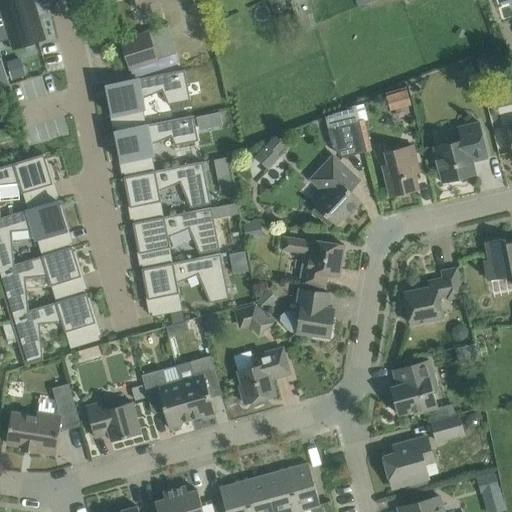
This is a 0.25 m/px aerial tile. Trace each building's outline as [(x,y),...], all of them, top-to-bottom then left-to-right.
[(0,0),(0,22),(38,11),(34,0),(0,0)] [(38,11),(0,22),(0,42),(10,39),(14,50),(47,39),(38,11)] [(123,38),(133,69),(159,61),(149,30),(123,38)] [(0,57),(0,87),(9,84),(1,57),(0,57)] [(139,78),(106,85),(107,89),(112,115),(134,111),(137,126),(146,125),(143,109),(145,109),(143,98),(162,90),(168,104),(191,100),(185,69),(139,78)] [(384,94),(387,109),(408,105),(405,90),(384,94)] [(220,112),(197,116),(200,129),(223,125),(220,112)] [(116,131),(115,131),(116,135),(121,161),(143,157),(146,172),(154,170),(152,155),(154,155),(152,144),(171,136),(175,145),(199,140),(194,115),(148,124),(146,125),(137,126),(116,131)] [(359,121),(328,128),(333,148),(343,158),(367,152),(367,151),(367,149),(359,121)] [(434,146),(443,183),(476,174),(473,162),(488,158),(480,122),(458,127),(461,140),(434,146)] [(233,135),(221,138),(223,147),(235,145),(233,135)] [(270,141),(256,157),(266,167),(281,151),(270,141)] [(377,168),(384,166),(391,197),(418,190),(415,174),(420,173),(413,145),(386,151),(385,147),(373,150),(377,168)] [(334,152),(309,179),(322,191),(312,201),(316,205),(312,210),(329,227),(334,222),(335,223),(342,216),(345,219),(361,201),(352,192),(351,191),(344,185),(355,174),(356,173),(341,159),(334,152)] [(14,163),(0,167),(0,219),(1,219),(1,218),(0,207),(0,184),(20,183),(23,193),(24,193),(29,209),(40,206),(35,189),(53,183),(46,158),(44,153),(14,163)] [(228,157),(214,160),(216,170),(230,167),(228,157)] [(125,176),(124,176),(125,181),(130,207),(152,203),(155,218),(165,216),(162,201),(160,190),(180,182),(191,207),(211,203),(211,202),(203,161),(171,167),(154,170),(146,172),(125,176)] [(1,219),(0,219),(0,269),(15,265),(15,264),(12,231),(34,229),(38,241),(43,255),(51,253),(47,238),(68,231),(60,204),(59,200),(58,200),(40,206),(29,209),(28,209),(1,218),(1,219)] [(237,203),(224,205),(227,216),(239,214),(237,203)] [(134,222),(133,223),(134,227),(139,253),(161,249),(164,264),(173,262),(170,247),(171,247),(169,237),(189,228),(200,253),(221,249),(212,207),(172,215),(165,216),(155,218),(134,222)] [(344,244),(324,241),(312,239),(312,241),(284,236),(282,249),(310,254),(307,272),(303,271),(301,284),(324,288),(325,275),(339,277),(344,244)] [(511,241),(506,243),(505,238),(486,242),(490,260),(485,260),(489,280),(511,275),(511,241)] [(15,265),(0,269),(0,282),(11,317),(29,311),(29,310),(26,277),(48,275),(51,286),(52,285),(57,302),(66,299),(61,283),(82,276),(74,251),(73,246),(72,246),(51,253),(43,255),(42,256),(15,264),(15,265)] [(245,251),(230,254),(234,274),(249,271),(245,251)] [(143,268),(142,268),(143,273),(148,299),(167,295),(171,312),(183,310),(179,293),(180,293),(178,282),(198,274),(210,302),(230,298),(221,253),(186,260),(173,262),(164,264),(143,268)] [(462,295),(460,288),(457,269),(443,271),(445,280),(429,283),(430,287),(405,292),(411,324),(443,317),(438,295),(447,293),(448,298),(462,295)] [(335,308),(329,307),(331,293),(299,288),(296,311),(287,310),(282,315),(281,320),(291,331),(297,332),(297,333),(330,338),(335,308)] [(269,289),(257,301),(266,311),(278,299),(269,289)] [(29,311),(11,317),(12,321),(26,365),(44,360),(41,323),(61,322),(65,332),(66,332),(71,348),(80,346),(75,329),(96,322),(88,297),(87,292),(86,293),(66,299),(57,302),(53,303),(29,310),(29,311)] [(250,325),(258,335),(271,322),(262,313),(254,304),(235,309),(240,328),(250,325)] [(176,324),(166,327),(169,336),(178,334),(176,324)] [(253,357),(255,366),(239,371),(243,384),(240,385),(245,403),(275,395),(271,379),(290,373),(283,348),(253,357)] [(195,376),(181,380),(192,418),(202,415),(203,419),(216,415),(209,389),(220,386),(212,355),(191,361),(195,376)] [(394,370),(398,386),(391,388),(400,415),(415,411),(416,415),(438,407),(433,391),(438,390),(430,360),(413,364),(394,370)] [(164,369),(142,374),(151,405),(163,402),(165,410),(170,428),(183,425),(182,421),(192,418),(181,380),(181,379),(177,365),(164,369)] [(37,411),(37,415),(12,412),(7,443),(23,445),(22,450),(35,452),(36,451),(56,454),(59,431),(82,425),(70,383),(53,387),(56,397),(60,415),(37,411)] [(142,432),(136,413),(133,401),(104,410),(102,402),(87,406),(95,437),(110,433),(112,441),(142,432)] [(464,435),(459,413),(431,421),(435,438),(441,437),(443,441),(464,435)] [(399,445),(401,452),(384,457),(393,488),(429,478),(425,463),(434,460),(427,437),(399,445)] [(287,469),(299,511),(311,508),(311,511),(322,511),(309,463),(287,469)] [(265,475),(275,511),(297,511),(299,511),(287,469),(265,475)] [(275,511),(265,475),(243,481),(251,511),(275,511)] [(493,476),(476,482),(487,511),(496,511),(506,508),(493,476)] [(251,511),(243,481),(220,487),(226,507),(227,511),(251,511)] [(187,485),(175,488),(181,511),(204,511),(198,489),(188,492),(187,485)] [(181,511),(175,488),(163,492),(165,498),(155,501),(158,511),(181,511)] [(444,511),(440,495),(398,507),(399,511),(444,511)]
